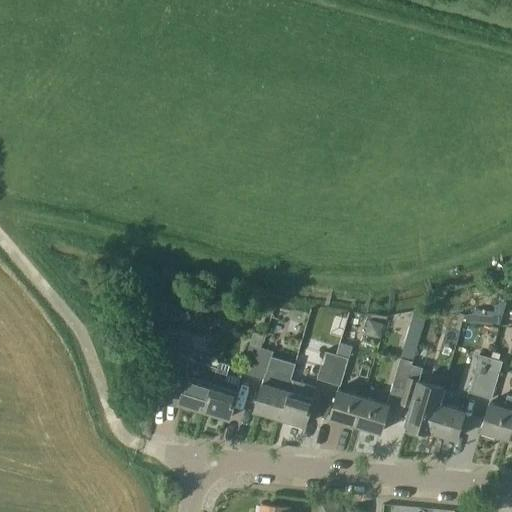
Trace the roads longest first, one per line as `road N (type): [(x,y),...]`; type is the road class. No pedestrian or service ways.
road 1 (residential): [(511,487),(192,458)]
road 2 (residential): [(192,458),(142,447),(120,433),(84,340),(0,237)]
